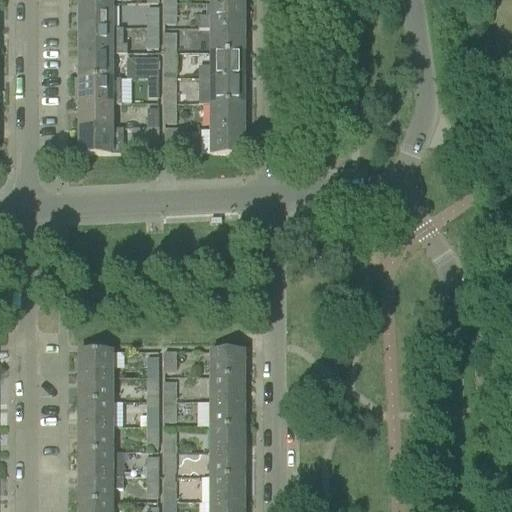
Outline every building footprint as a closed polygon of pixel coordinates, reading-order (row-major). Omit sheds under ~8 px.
[(163,0),(164,5),(169,5),(169,9),(175,9),(174,0),(163,0)] [(175,27),(175,9),(169,9),(169,5),(164,5),(164,27),(175,27)] [(110,7),(79,7),(79,32),(110,32),(110,7)] [(211,7),(211,19),(198,19),(198,32),(211,32),(242,32),(242,7),(211,7)] [(152,34),(158,34),(158,12),(147,12),(147,30),(152,30),(152,34)] [(158,52),(158,34),(152,34),(152,30),(147,30),(147,52),(158,52)] [(79,32),(79,57),(110,57),(126,57),(126,49),(122,49),(122,33),(110,33),(110,32),(79,32)] [(242,32),(211,32),(211,57),(242,57),(242,32)] [(169,59),(175,59),(175,37),(164,37),(164,55),(169,55),(169,59)] [(164,55),(164,77),(164,82),(175,82),(175,59),(169,59),(169,55),(164,55)] [(79,57),(79,82),(110,82),(110,57),(79,57)] [(198,70),(198,82),(242,82),(242,57),(211,57),(211,70),(198,70)] [(126,62),(126,83),(146,83),(158,83),(158,62),(126,62)] [(110,82),(79,82),(75,82),(75,98),(79,98),(79,108),(110,108),(120,107),(120,82),(110,82)] [(175,82),(164,82),(164,106),(169,106),(169,110),(175,110),(175,82)] [(242,82),(198,82),(198,107),(211,107),(211,108),(242,108),(242,82)] [(146,83),(146,102),(158,102),(158,83),(146,83)] [(175,128),(175,110),(169,110),(169,106),(164,106),(164,128),(175,128)] [(110,108),(79,108),(79,133),(110,133),(110,108)] [(211,108),(211,133),(242,133),(242,108),(211,108)] [(158,113),(147,113),(147,131),(152,131),(152,135),(158,135),(158,113)] [(147,132),(133,132),(133,143),(147,143),(147,157),(158,157),(158,135),(152,135),(152,131),(147,131),(147,132)] [(79,133),(79,158),(121,158),(121,133),(110,133),(79,133)] [(183,158),(183,133),(164,133),(164,158),(183,158)] [(242,133),(211,133),(211,158),(242,158),(242,133)] [(320,254),(314,254),(315,273),(326,273),(326,254),(320,254)] [(110,382),(110,356),(79,356),(79,382),(110,382)] [(175,356),(164,356),(164,376),(175,376),(175,356)] [(242,356),(211,356),(211,382),(242,382),(242,356)] [(147,369),(147,379),(152,379),(152,383),(158,383),(158,361),(147,361),(147,369)] [(158,401),(158,383),(152,383),(152,379),(147,379),(147,382),(147,401),(158,401)] [(110,382),(79,382),(79,407),(110,407),(110,382)] [(211,382),(211,406),(242,406),(242,382),(211,382)] [(169,408),(175,408),(175,386),(164,386),(164,404),(169,404),(169,408)] [(175,426),(175,408),(169,408),(169,404),(164,404),(164,426),(175,426)] [(242,406),(211,406),(211,431),(242,431),(242,406)] [(110,407),(79,407),(79,431),(110,431),(110,407)] [(147,411),(147,429),(152,429),(152,433),(158,433),(158,411),(147,411)] [(158,451),(158,433),(152,433),(152,429),(147,429),(147,451),(158,451)] [(110,431),(79,431),(79,456),(110,456),(110,431)] [(211,431),(211,456),(242,456),(242,431),(211,431)] [(164,436),(164,454),(169,454),(169,458),(175,458),(175,436),(164,436)] [(175,476),(175,458),(169,458),(169,454),(164,454),(164,476),(175,476)] [(122,456),(110,456),(79,456),(79,481),(122,482),(122,456)] [(242,456),(211,456),(211,480),(242,481),(242,456)] [(152,483),(158,483),(158,461),(147,461),(147,479),(152,479),(152,483)] [(152,479),(147,479),(147,501),(158,501),(158,483),(152,483),(152,479)] [(211,480),(211,505),(242,505),(242,481),(211,480)] [(79,481),(79,506),(110,506),(122,506),(122,493),(122,482),(79,481)] [(164,487),(164,504),(169,504),(169,508),(175,509),(175,486),(164,487)]
